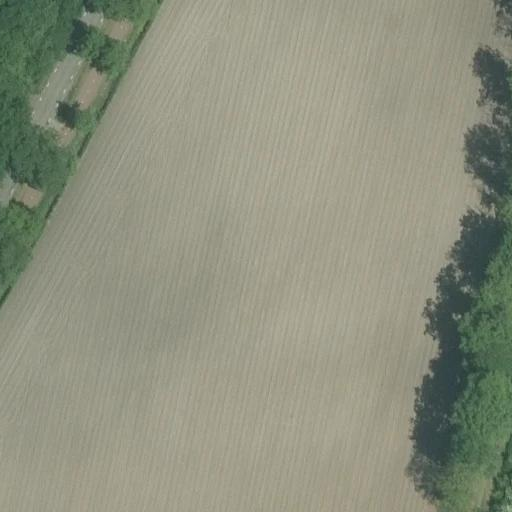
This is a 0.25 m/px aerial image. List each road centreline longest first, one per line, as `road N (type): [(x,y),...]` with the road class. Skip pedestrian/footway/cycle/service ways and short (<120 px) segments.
road 1 (tertiary): [(0,194),(102,0)]
road 2 (track): [(511,310),(466,511)]
